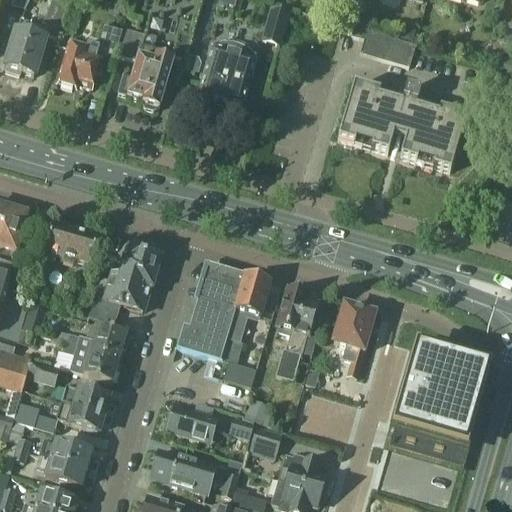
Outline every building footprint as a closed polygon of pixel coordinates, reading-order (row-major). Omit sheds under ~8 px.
[(15,0),(11,9),(24,13),(31,0),(15,0)] [(56,42),(66,9),(51,4),(46,21),(38,19),(35,29),(20,25),(16,36),(15,36),(4,72),(6,73),(5,77),(18,81),(20,77),(34,80),(41,57),(43,57),(47,45),(46,45),(48,39),(56,42)] [(259,46),(280,51),(290,17),(268,11),(259,46)] [(347,29),(340,52),(341,52),(345,38),(363,44),(359,57),(408,72),(415,49),(347,29)] [(113,59),(120,37),(104,31),(99,46),(89,43),(85,56),(68,51),(67,55),(64,57),(63,60),(65,63),(61,75),(58,76),(57,80),(59,82),(58,87),(61,88),(60,92),(71,95),(73,91),(76,92),(77,90),(91,95),(100,64),(101,60),(97,59),(98,55),(113,59)] [(211,50),(196,102),(241,114),(256,63),(257,63),(255,60),(254,57),(252,55),(250,53),(247,51),(245,49),(242,48),(239,46),(237,45),(234,45),(231,44),(227,44),(224,44),(221,45),(218,46),(216,47),(213,48),(210,49),(211,50)] [(141,109),(142,109),(144,113),(153,116),(157,113),(158,114),(171,68),(170,68),(172,60),(140,50),(131,83),(122,81),(117,98),(126,101),(125,102),(141,106),(141,109)] [(198,76),(201,65),(198,60),(190,57),(186,72),(198,76)] [(511,63),(502,60),(499,73),(511,77),(511,63)] [(405,92),(400,108),(378,102),(379,96),(353,89),(337,144),(354,149),(355,142),(372,147),(370,154),(387,158),(392,141),(404,144),(399,162),(416,167),(418,160),(434,165),(432,171),(449,176),(465,121),(439,113),(437,119),(415,112),(419,96),(405,92)] [(0,317),(17,257),(14,256),(25,219),(22,218),(23,214),(0,207),(0,317)] [(55,229),(52,228),(44,255),(83,266),(82,272),(87,272),(88,268),(89,268),(97,241),(67,232),(68,228),(57,225),(55,229)] [(94,296),(93,301),(104,304),(104,306),(118,310),(141,316),(146,298),(148,299),(154,274),(156,275),(159,263),(158,262),(154,255),(154,253),(142,249),(141,251),(132,249),(126,267),(123,265),(119,281),(111,279),(105,300),(94,296)] [(32,272),(21,269),(12,295),(24,299),(32,272)] [(265,288),(266,285),(255,282),(254,284),(243,281),(243,283),(205,272),(196,304),(189,331),(182,329),(176,353),(234,370),(241,347),(239,347),(247,318),(259,322),(268,289),(265,288)] [(290,296),(287,295),(276,331),(291,335),(285,355),(300,359),(306,338),(307,338),(315,308),(303,305),(305,300),(302,299),(300,294),(293,293),(290,296)] [(334,343),(333,347),(346,351),(343,363),(351,366),(347,380),(356,383),(368,344),(366,343),(373,319),(357,314),(356,311),(350,309),(346,311),(344,311),(338,332),(334,334),(332,340),(334,343)] [(78,351),(89,354),(118,363),(126,338),(96,329),(92,346),(68,339),(66,348),(78,351)] [(0,356),(1,357),(11,359),(14,350),(0,345),(0,356)] [(405,392),(394,431),(416,438),(416,437),(464,451),(486,374),(416,353),(405,392)] [(111,388),(118,363),(89,354),(82,379),(111,388)] [(0,393),(15,397),(8,419),(12,420),(19,397),(21,397),(30,365),(11,359),(1,357),(0,359),(0,393)] [(31,367),(23,395),(42,401),(46,388),(54,390),(58,376),(31,367)] [(305,389),(315,391),(319,376),(309,373),(305,389)] [(60,407),(102,419),(107,402),(78,394),(65,390),(60,407)] [(33,428),(42,401),(23,395),(14,423),(33,428)] [(102,419),(60,407),(60,409),(52,407),(49,418),(57,420),(56,423),(68,427),(68,428),(98,436),(102,419)] [(167,434),(166,437),(198,446),(201,434),(212,438),(216,424),(205,421),(206,420),(193,416),(192,419),(173,413),(170,423),(167,425),(165,431),(167,434)] [(0,418),(0,448),(5,450),(13,423),(0,418)] [(228,439),(248,445),(252,431),(253,429),(233,423),(228,439)] [(281,441),(274,438),(269,452),(251,447),(249,454),(274,462),(281,441)] [(18,445),(16,455),(26,458),(29,448),(18,445)] [(37,460),(84,474),(85,473),(87,471),(89,463),(88,461),(89,457),(55,447),(54,449),(42,445),(37,460)] [(23,468),(26,458),(16,455),(13,465),(23,468)] [(158,456),(150,483),(207,499),(214,473),(158,456)] [(84,476),(84,474),(37,460),(33,476),(45,479),(44,481),(79,491),(80,487),(83,486),(85,478),(84,476)] [(285,461),(278,485),(320,497),(324,482),(315,480),(318,469),(293,461),(293,463),(285,461)] [(227,479),(220,501),(231,505),(237,483),(227,479)] [(314,511),(315,511),(320,497),(278,485),(271,509),(279,511),(278,511),(305,511),(306,510),(314,511)] [(4,495),(1,504),(12,507),(15,498),(4,495)] [(23,510),(28,511),(74,511),(75,507),(40,497),(40,499),(28,495),(23,510)] [(178,511),(148,503),(144,511),(178,511)]
